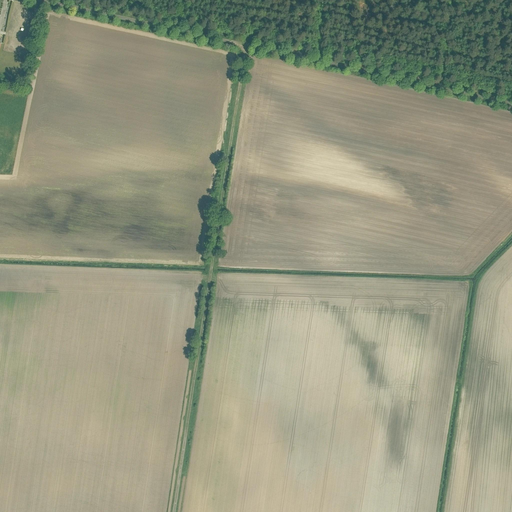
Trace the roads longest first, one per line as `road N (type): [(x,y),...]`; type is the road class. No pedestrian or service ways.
road 1 (unclassified): [(44,0),(511,105)]
road 2 (track): [(173,511),(246,44)]
